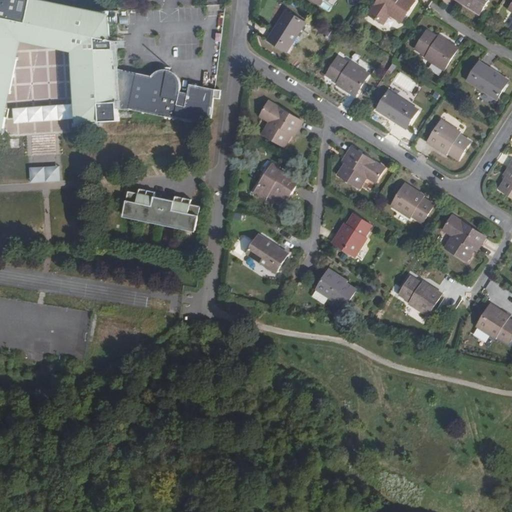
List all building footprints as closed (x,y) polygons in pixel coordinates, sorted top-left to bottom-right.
[(116,102),(210,121),(216,88),(194,84),(192,91),(182,89),(179,81),(174,72),(167,70),(159,71),(156,75),(118,68),(116,47),(114,47),(113,39),(110,39),(108,15),(36,0),(0,0),(0,129),(4,131),(23,41),(68,49),(73,96),(74,110),(74,111),(75,122),(117,117),(116,102)] [(411,0),(379,0),(369,16),(383,24),(389,14),(402,22),(415,2),(411,0)] [(457,0),(480,14),(488,0),(457,0)] [(291,55),(310,26),(291,14),(272,43),(291,55)] [(425,58),(444,70),(458,49),(440,36),(438,39),(427,32),(416,49),(427,56),(425,58)] [(356,96),(370,75),(351,63),(349,65),(339,58),(328,75),(339,82),(338,84),(356,96)] [(498,99),(509,81),(480,62),(468,81),(498,99)] [(407,129),(419,110),(390,91),(378,110),(407,129)] [(292,140),(305,120),(287,108),(285,111),(275,104),(263,122),(292,140)] [(32,122),(32,131),(66,130),(66,121),(32,122)] [(443,121),(429,142),(447,155),(449,152),(460,159),(471,142),(460,135),(461,133),(443,121)] [(377,181),(386,168),(353,146),(344,160),(347,161),(339,174),(359,187),(367,175),(377,181)] [(511,163),(505,174),(508,176),(500,189),(511,196),(511,163)] [(285,172),(274,164),(255,194),(266,201),(270,195),(284,205),(299,183),(284,174),(285,172)] [(61,165),(31,166),(31,182),(62,181),(61,165)] [(385,208),(414,227),(421,216),(415,212),(425,196),(404,183),(394,199),(392,197),(385,208)] [(126,217),(195,232),(199,209),(189,208),(189,202),(178,200),(177,206),(168,203),(152,201),(153,195),(142,193),(141,199),(135,198),(135,196),(130,196),(126,217)] [(355,213),(348,224),(345,228),(343,227),(333,243),(338,245),(344,249),(342,252),(349,257),(351,254),(354,257),(375,226),(355,213)] [(478,249),(486,236),(453,215),(444,228),(455,235),(447,247),(467,260),(475,248),(478,249)] [(278,275),(290,255),(260,236),(248,255),(278,275)] [(348,280),(330,268),(317,288),(346,306),(357,289),(347,282),(348,280)] [(429,315),(443,293),(424,281),(422,283),(412,276),(401,293),(412,301),(410,302),(429,315)] [(508,339),(511,333),(511,315),(491,302),(479,321),(508,339)]
